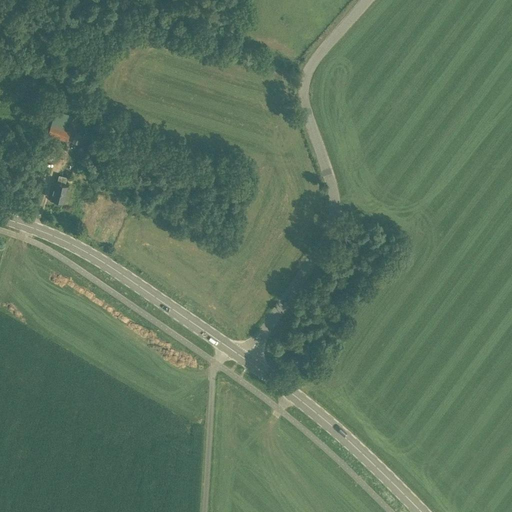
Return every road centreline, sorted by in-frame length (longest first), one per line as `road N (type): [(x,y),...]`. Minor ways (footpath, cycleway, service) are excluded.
road 1 (unclassified): [(244,358),(328,230),(332,189),(305,116),(301,80),(364,0)]
road 2 (secondary): [(244,358),(107,265),(0,218)]
road 3 (secondary): [(418,511),(348,441),(244,358)]
